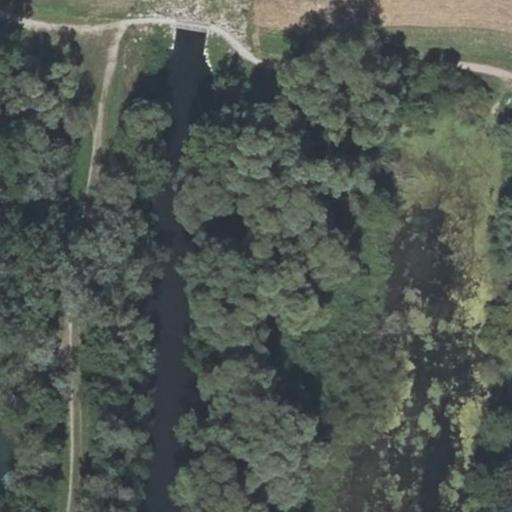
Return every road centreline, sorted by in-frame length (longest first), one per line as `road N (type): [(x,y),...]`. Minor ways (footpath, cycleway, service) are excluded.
road 1 (track): [(73,511),(75,311),(102,168),(97,134),(90,107),(53,50),(0,18)]
road 2 (track): [(279,66),(214,32),(172,23),(113,31),(11,24)]
road 3 (track): [(279,66),(436,59),(511,67)]
